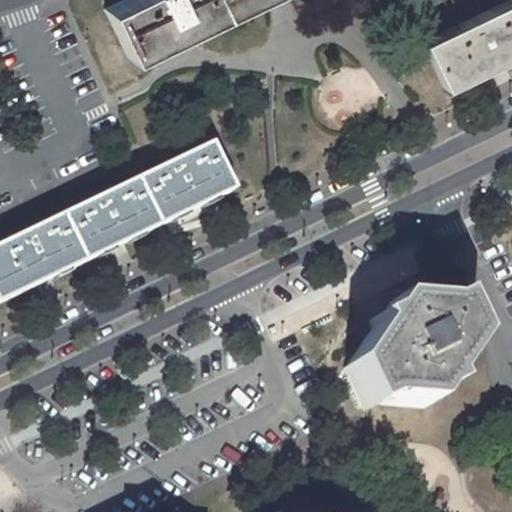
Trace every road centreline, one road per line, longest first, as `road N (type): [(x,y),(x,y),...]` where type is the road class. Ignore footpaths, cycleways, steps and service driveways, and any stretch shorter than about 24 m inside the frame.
road 1 (tertiary): [(0,397),(434,190)]
road 2 (tertiary): [(419,162),(0,363)]
road 3 (residential): [(434,190),(503,339),(511,390)]
